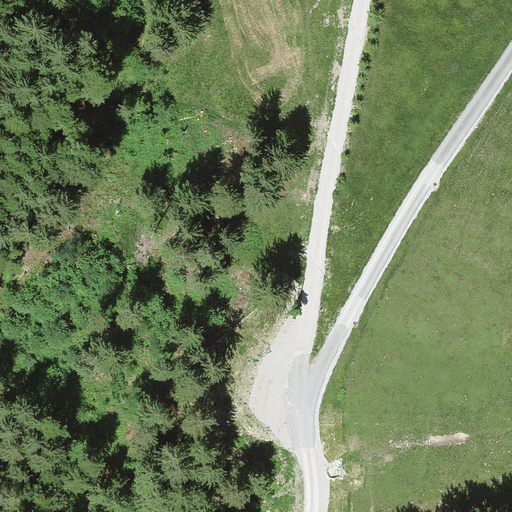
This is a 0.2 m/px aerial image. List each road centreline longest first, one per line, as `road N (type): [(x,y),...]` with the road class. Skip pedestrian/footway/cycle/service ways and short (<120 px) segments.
road 1 (track): [(309,386),(376,259),(511,51)]
road 2 (track): [(309,386),(319,189),(360,0)]
road 3 (track): [(315,511),(321,485),(298,433),(309,386)]
